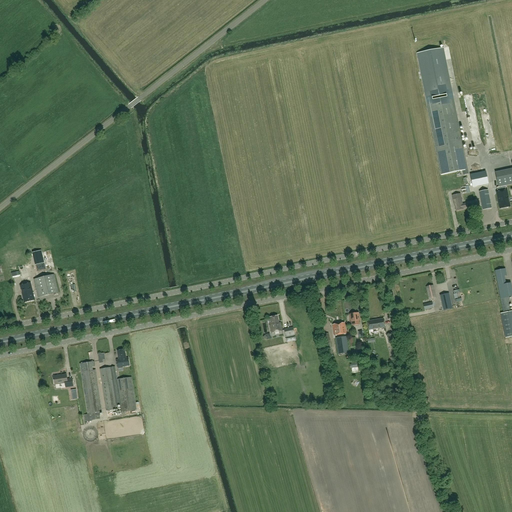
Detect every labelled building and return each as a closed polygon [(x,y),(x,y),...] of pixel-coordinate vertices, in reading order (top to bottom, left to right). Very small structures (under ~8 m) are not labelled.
[(464,175),(468,174),(467,169),(468,169),(468,168),(467,169),(443,48),(417,53),(441,175),(463,171),(464,175)] [(508,167),(511,166),(511,165),(511,158),(502,158),(502,163),(507,162),(508,167)] [(511,168),(495,172),(499,187),(511,184),(511,168)] [(487,173),(473,175),(474,181),(475,181),(476,186),(489,184),(487,173)] [(488,190),(479,192),(483,210),(492,208),(488,190)] [(500,209),(510,207),(507,191),(497,192),(500,209)] [(460,194),(452,195),(454,203),(456,210),(463,209),(463,208),(467,207),(466,203),(462,204),(460,194)] [(500,270),(495,271),(497,278),(505,277),(507,276),(505,269),(500,270)] [(19,271),(11,273),(13,279),(21,277),(19,271)] [(54,275),(34,279),(38,297),(58,293),(54,275)] [(20,286),(24,303),(35,301),(31,284),(20,286)] [(429,299),(436,298),(433,285),(426,287),(429,299)] [(452,308),(449,294),(440,296),(443,310),(452,308)] [(359,325),(359,323),(358,321),(359,321),(358,313),(350,314),(351,322),(352,322),(353,326),(359,325)] [(271,321),(270,321),(270,324),(271,333),(282,331),(280,322),(279,322),(278,316),(270,317),(271,321)] [(384,319),(368,322),(370,334),(369,330),(385,327),(384,319)] [(344,323),(332,325),(334,335),(346,334),(344,323)] [(287,340),(295,339),(293,327),(284,329),(287,340)] [(333,357),(330,344),(330,343),(330,341),(330,340),(329,333),(323,335),(325,345),(327,355),(328,359),(333,357)] [(336,338),(338,354),(349,352),(346,336),(336,338)] [(125,350),(117,351),(119,360),(116,360),(118,368),(130,366),(128,358),(126,359),(125,350)] [(102,413),(95,370),(93,370),(92,367),(95,366),(94,362),(80,364),(88,415),(84,415),(85,422),(100,420),(100,415),(100,414),(102,413)] [(111,367),(100,369),(107,411),(118,410),(117,406),(120,405),(121,413),(136,411),(131,377),(116,379),(115,367),(114,367),(111,368),(111,367),(110,367),(111,367)] [(66,375),(53,377),(54,385),(65,383),(65,388),(73,387),(72,379),(67,380),(66,375)]
